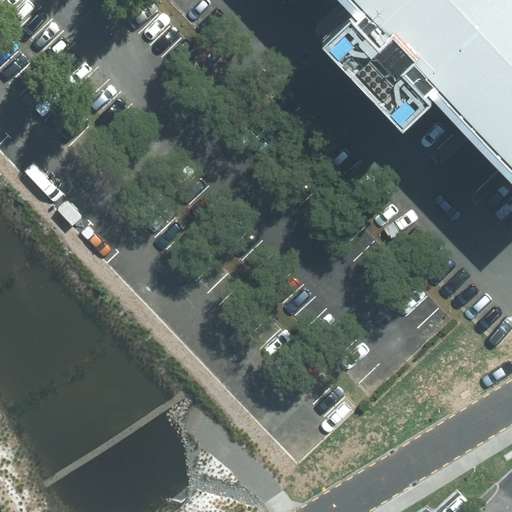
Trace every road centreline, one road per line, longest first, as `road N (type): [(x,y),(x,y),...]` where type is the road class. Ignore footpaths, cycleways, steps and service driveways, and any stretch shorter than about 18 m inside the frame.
road 1 (unclassified): [(328,511),(511,402)]
road 2 (track): [(285,511),(264,483),(186,421)]
